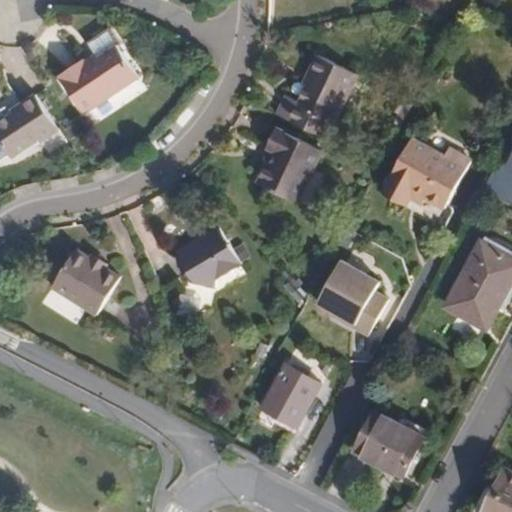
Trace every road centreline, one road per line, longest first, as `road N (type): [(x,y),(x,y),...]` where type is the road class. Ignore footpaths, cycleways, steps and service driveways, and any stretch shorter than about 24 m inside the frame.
road 1 (unknown): [(301,507),(472,224)]
road 2 (residential): [(0,221),(16,208),(98,198),(168,155),(230,85),(243,37)]
road 3 (residential): [(217,484),(182,429),(0,337)]
road 4 (residential): [(511,367),(435,511)]
